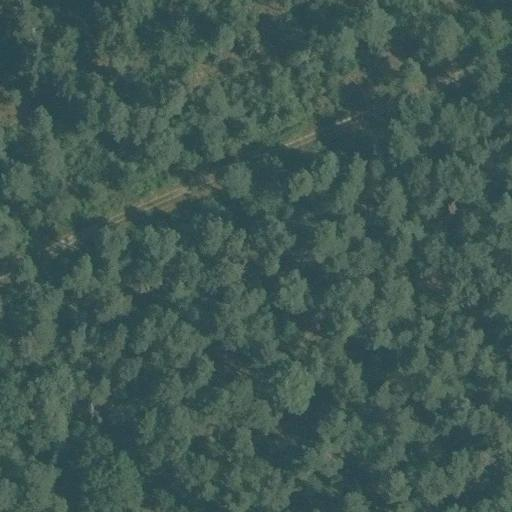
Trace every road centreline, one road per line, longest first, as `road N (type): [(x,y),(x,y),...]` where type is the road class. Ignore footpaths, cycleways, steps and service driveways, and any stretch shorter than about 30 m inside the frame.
road 1 (track): [(0,281),(511,58)]
road 2 (track): [(83,511),(0,409)]
